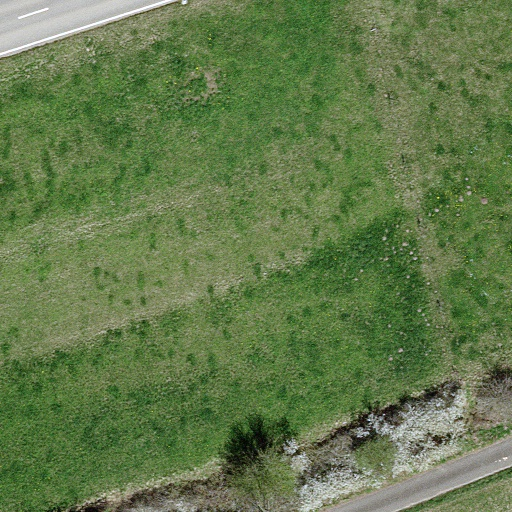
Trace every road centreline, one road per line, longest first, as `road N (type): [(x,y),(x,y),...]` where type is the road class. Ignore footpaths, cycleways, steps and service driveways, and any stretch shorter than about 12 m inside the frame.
road 1 (track): [(511,453),(366,511)]
road 2 (tertiary): [(125,0),(0,40)]
